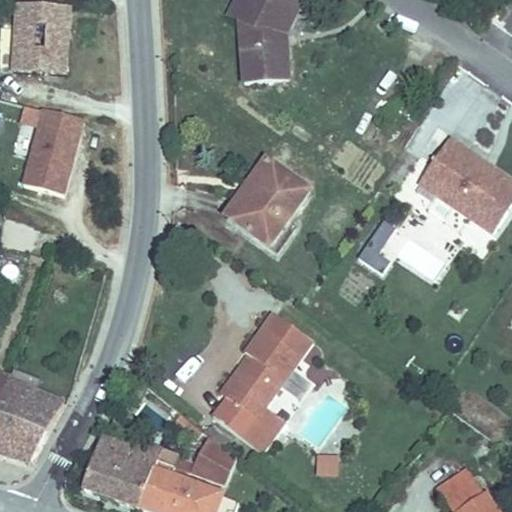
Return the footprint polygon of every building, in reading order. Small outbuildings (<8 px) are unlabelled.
[(17,0),(15,0),(11,73),(70,76),(75,3),(17,0)] [(240,29),(255,0),(240,0),(230,23),(240,29)] [(296,12),(273,0),(255,0),(240,29),(248,95),(291,91),(287,59),(280,59),(279,42),(296,12)] [(39,108),(25,189),(71,197),(85,116),(39,108)] [(484,165),(452,143),(422,187),(496,237),(511,213),(511,183),(495,172),(491,177),(481,169),(484,165)] [(255,176),(256,180),(265,186),(249,210),(245,207),(234,224),(270,249),(310,191),(267,162),(255,176)] [(495,172),(484,165),(481,169),(491,177),(495,172)] [(265,186),(256,180),(229,220),(234,224),(245,207),(249,210),(265,186)] [(359,262),(384,276),(393,261),(381,254),(396,227),(383,220),(359,262)] [(246,358),(247,361),(256,365),(229,402),(220,418),(270,454),(292,422),(271,407),(316,345),(274,317),(246,358)] [(256,365),(247,361),(223,396),(229,402),(256,365)] [(0,410),(9,385),(0,381),(0,410)] [(0,410),(0,457),(30,466),(67,409),(9,385),(0,410)] [(238,456),(210,433),(195,476),(228,486),(238,456)] [(145,511),(162,465),(185,472),(188,463),(144,448),(141,455),(102,441),(84,492),(140,511),(145,511)] [(318,477),(341,477),(340,453),(317,453),(318,477)] [(162,465),(145,511),(234,511),(237,504),(183,485),(187,476),(184,475),(185,472),(162,465)] [(430,488),(445,511),(492,511),(463,467),(430,488)]
